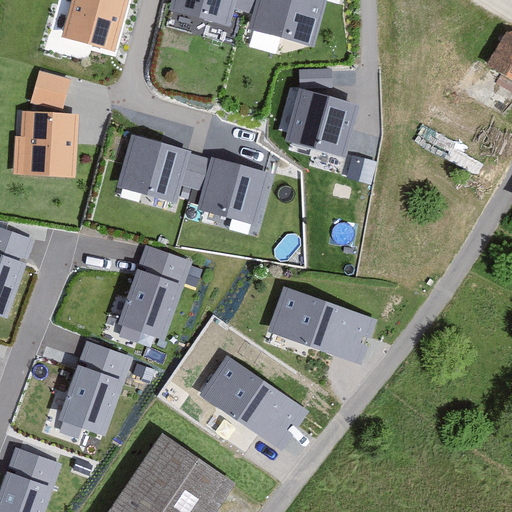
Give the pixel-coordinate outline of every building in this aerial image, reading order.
[(128,0),(70,0),(60,35),(113,51),(128,0)] [(234,0),(171,0),(170,6),(228,22),(234,0)] [(255,0),(249,23),(315,42),(327,0),(255,0)] [(511,29),(493,65),(511,75),(511,29)] [(31,100),(66,107),(72,74),(37,68),(31,100)] [(355,95),(298,81),(285,135),(342,149),(355,95)] [(78,111),(23,108),(20,172),(74,175),(78,111)] [(189,146),(133,130),(118,183),(174,199),(189,146)] [(270,167),(214,153),(200,207),(256,221),(270,167)] [(0,310),(6,313),(34,236),(0,223),(0,310)] [(119,319),(165,336),(194,259),(148,242),(119,319)] [(377,317),(282,285),(267,328),(363,361),(377,317)] [(88,341),(58,420),(104,437),(134,358),(88,341)] [(305,411),(225,354),(199,391),(279,448),(305,411)] [(225,511),(244,485),(167,432),(112,511),(225,511)] [(45,511),(62,465),(16,449),(0,492),(0,511),(45,511)]
